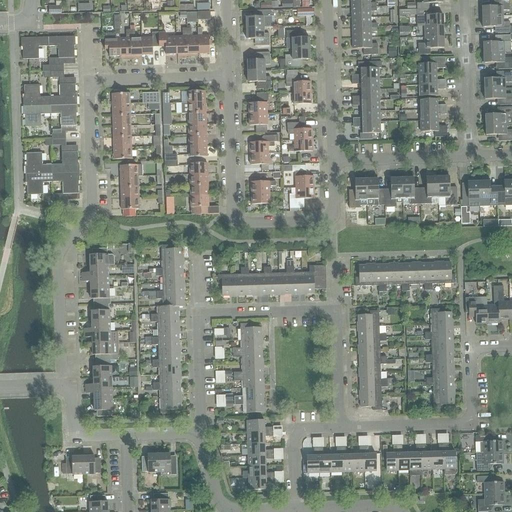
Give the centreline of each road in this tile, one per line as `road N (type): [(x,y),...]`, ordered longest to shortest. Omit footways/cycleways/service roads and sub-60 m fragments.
road 1 (residential): [(61,385),(58,254),(91,208),(87,80),(227,76)]
road 2 (residential): [(339,427),(335,310),(197,314),(198,432)]
road 3 (residential): [(332,160),(333,208),(325,219),(235,220),(227,76)]
road 4 (residential): [(339,427),(472,423),(470,347),(511,346)]
road 5 (residential): [(327,0),(332,160)]
road 6 (residential): [(468,156),(464,0)]
road 7 (residential): [(332,160),(468,156)]
road 8 (residential): [(339,427),(292,429),(294,509)]
